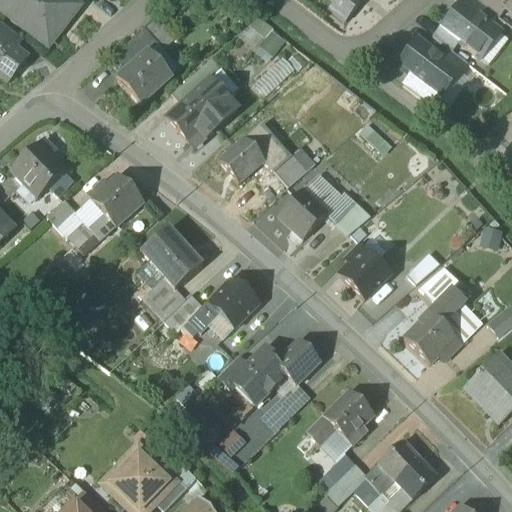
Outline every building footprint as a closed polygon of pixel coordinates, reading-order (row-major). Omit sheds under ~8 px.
[(61,0),(18,0),(5,17),(46,48),(75,10),(61,0)] [(317,0),(319,1),(320,0),(328,0),(334,5),(328,12),(345,25),(361,4),(358,1),(359,0),(317,0)] [(470,0),(466,0),(461,8),(489,30),(496,20),(470,0)] [(496,1),(494,0),(470,0),(496,20),(498,21),(505,13),(502,10),(494,3),(496,1)] [(511,0),(494,0),(496,1),(494,3),(502,10),(505,13),(505,12),(511,16),(511,0)] [(442,31),(441,33),(458,46),(479,62),(499,37),(489,30),(461,8),(442,31)] [(269,64),(286,42),(262,24),(246,45),(269,64)] [(20,42),(0,26),(0,44),(12,53),(20,42)] [(458,46),(441,33),(442,31),(440,30),(432,41),(450,55),(458,46)] [(147,41),(129,58),(137,67),(147,58),(148,59),(156,52),(147,41)] [(12,53),(0,44),(0,80),(6,85),(24,62),(12,53)] [(442,64),(417,45),(398,70),(410,80),(435,99),(438,101),(457,77),(456,76),(457,75),(442,64)] [(464,66),(448,55),(442,64),(457,75),(464,66)] [(148,59),(147,58),(137,67),(116,86),(139,112),(170,83),(148,59)] [(290,73),(280,62),(254,88),(265,99),(290,73)] [(209,63),(170,99),(180,110),(189,102),(208,86),(209,87),(221,77),(209,63)] [(435,99),(410,80),(403,89),(428,108),(435,99)] [(208,86),(189,102),(217,133),(235,117),(209,87),(208,86)] [(217,133),(189,102),(180,110),(164,123),(187,148),(199,139),(203,144),(217,133)] [(260,128),(241,144),(261,166),(271,177),(289,161),(260,128)] [(383,146),(372,135),(364,144),(375,155),(383,146)] [(261,166),(241,144),(216,167),(236,189),(261,166)] [(68,178),(44,149),(15,174),(26,187),(35,197),(39,202),(50,193),(64,181),(68,178)] [(289,161),(271,177),(286,194),(314,169),(299,152),(289,161)] [(64,181),(50,193),(59,203),(73,191),(64,181)] [(139,209),(116,182),(89,205),(112,232),(139,209)] [(26,187),(18,193),(27,204),(35,197),(26,187)] [(316,198),(307,190),(300,198),(308,207),(316,198)] [(300,198),(299,198),(277,222),(300,244),(322,221),(308,207),(300,198)] [(0,242),(11,232),(0,221),(0,242)] [(199,274),(164,235),(139,258),(147,268),(162,284),(173,297),(199,274)] [(499,239),(486,236),(482,250),(496,254),(499,239)] [(386,279),(357,249),(342,264),(347,269),(337,278),(361,303),(386,279)] [(429,256),(407,279),(419,290),(441,267),(429,256)] [(162,284),(147,268),(135,279),(150,295),(162,284)] [(442,272),(418,293),(436,311),(450,298),(459,288),(442,272)] [(256,308),(231,284),(207,308),(232,333),(256,308)] [(470,300),(459,288),(450,298),(461,309),(470,300)] [(436,311),(429,319),(440,330),(453,317),(461,309),(450,298),(436,311)] [(511,308),(487,328),(498,341),(511,330),(511,308)] [(453,317),(440,330),(460,349),(472,337),(453,317)] [(428,318),(403,344),(428,370),(446,352),(451,358),(460,349),(440,330),(429,319),(428,318)] [(274,369),(273,370),(285,382),(294,391),(318,368),(298,346),(274,369)] [(274,369),(262,356),(243,374),(242,375),(246,379),(233,391),(254,412),(285,382),(273,370),(274,369)] [(511,416),(511,375),(496,360),(477,378),(477,377),(473,380),(475,382),(462,395),(497,431),(511,416)] [(234,365),(215,383),(228,396),(233,391),(246,379),(242,375),(243,374),(234,365)] [(297,395),(274,418),(284,427),(307,405),(297,395)] [(371,422),(346,397),(320,423),(321,424),(332,435),(349,451),(364,436),(360,432),(371,422)] [(321,424),(304,441),(315,452),(332,435),(321,424)] [(400,448),(363,482),(380,500),(416,465),(400,448)] [(172,487),(137,453),(112,480),(121,488),(112,497),(127,511),(135,511),(138,509),(140,511),(148,511),(152,508),(153,508),(173,488),(172,487)] [(416,465),(380,500),(390,511),(403,511),(433,484),(416,465)] [(173,488),(153,508),(156,511),(167,511),(186,493),(175,483),(172,487),(173,488)] [(98,511),(83,497),(74,505),(74,506),(80,511),(98,511)]
